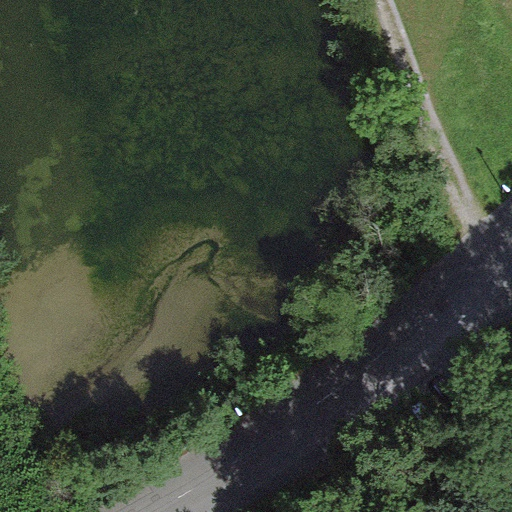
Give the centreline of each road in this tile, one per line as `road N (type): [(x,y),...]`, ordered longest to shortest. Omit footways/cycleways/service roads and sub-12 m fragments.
road 1 (unclassified): [(511,282),(334,439),(191,511)]
road 2 (track): [(375,0),(440,163),(511,277)]
